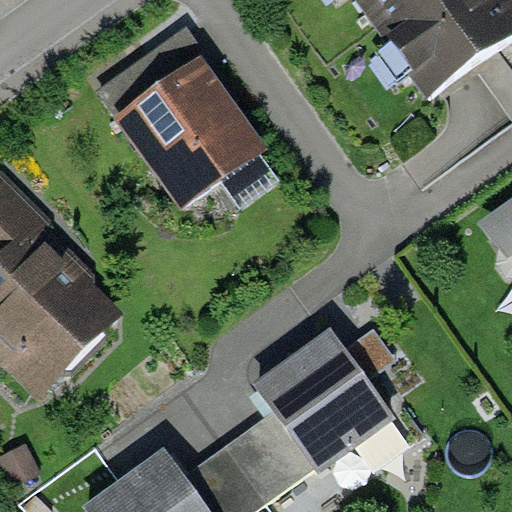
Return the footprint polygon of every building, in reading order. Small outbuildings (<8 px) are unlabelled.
[(511,19),(498,0),(339,0),(421,113),(511,47),(511,19)] [(193,68),(107,127),(175,224),(260,165),(193,68)] [(0,186),(0,374),(35,409),(128,317),(70,259),(57,272),(39,253),(53,239),(0,186)] [(511,203),(473,235),(511,284),(511,203)] [(274,417),(226,451),(270,511),(394,424),(331,336),(255,390),(274,417)] [(169,454),(88,511),(270,511),(226,451),(187,479),(169,454)]
